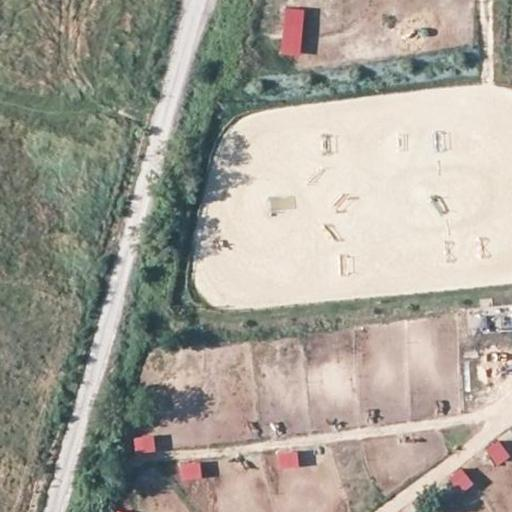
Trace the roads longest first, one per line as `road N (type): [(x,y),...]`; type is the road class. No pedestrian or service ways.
road 1 (track): [(109,511),(117,485),(139,461),(472,418)]
road 2 (track): [(511,412),(383,511)]
